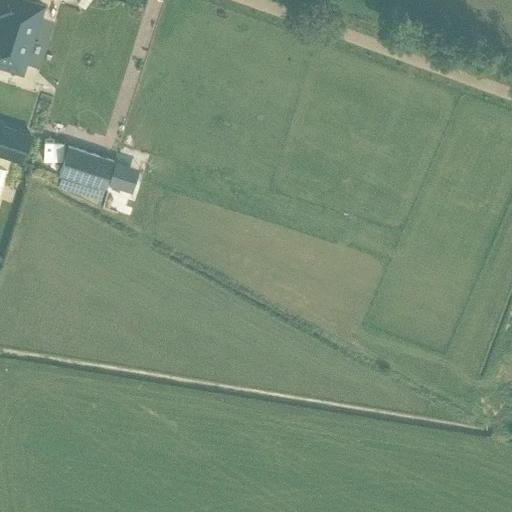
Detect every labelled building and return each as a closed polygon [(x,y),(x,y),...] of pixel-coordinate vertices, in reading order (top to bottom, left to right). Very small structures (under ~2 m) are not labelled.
[(0,64),(21,71),(35,25),(41,6),(23,0),(1,0),(0,4),(0,64)] [(0,156),(22,163),(32,135),(2,124),(0,131),(0,156)] [(57,175),(104,190),(114,159),(67,144),(57,175)] [(0,218),(14,222),(26,168),(5,163),(0,187),(0,218)] [(136,178),(113,170),(108,184),(131,192),(136,178)]
